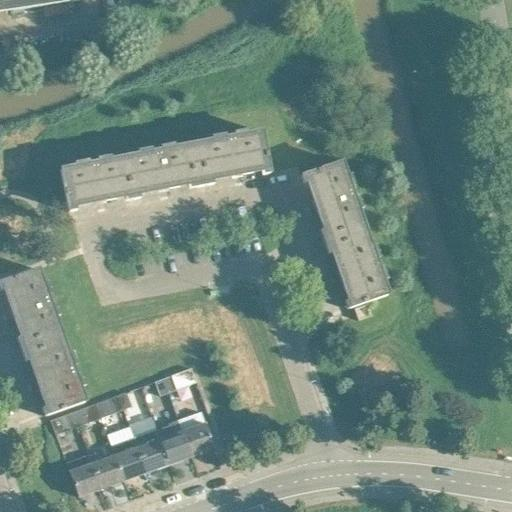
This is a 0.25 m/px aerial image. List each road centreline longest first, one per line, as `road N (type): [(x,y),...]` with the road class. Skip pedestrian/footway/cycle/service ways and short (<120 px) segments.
road 1 (residential): [(300,261),(281,196),(85,230),(108,292),(261,269)]
road 2 (residential): [(330,476),(261,269)]
road 3 (tertiary): [(330,476),(390,474),(511,491)]
road 4 (unclassified): [(511,148),(487,0)]
road 5 (tertiary): [(207,511),(330,476)]
